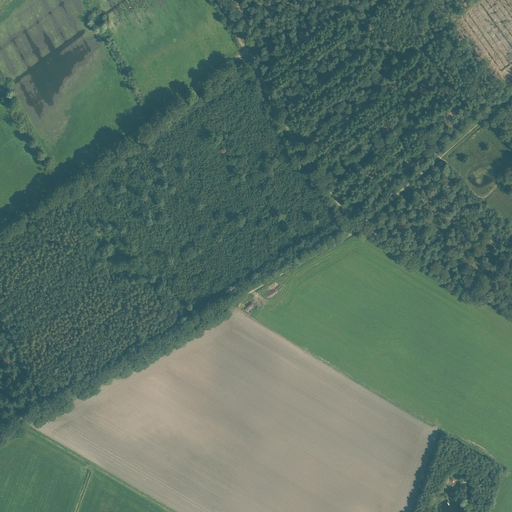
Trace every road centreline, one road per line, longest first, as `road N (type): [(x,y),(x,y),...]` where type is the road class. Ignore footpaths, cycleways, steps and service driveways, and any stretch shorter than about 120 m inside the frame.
road 1 (track): [(359,224),(0,431)]
road 2 (track): [(249,53),(0,236)]
road 3 (track): [(359,224),(310,164),(249,53)]
road 4 (track): [(361,227),(511,307)]
